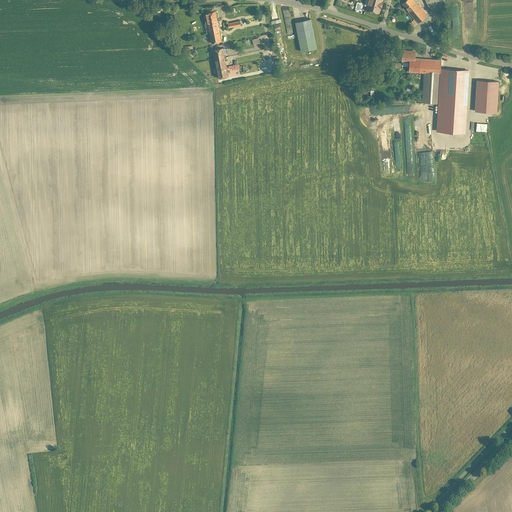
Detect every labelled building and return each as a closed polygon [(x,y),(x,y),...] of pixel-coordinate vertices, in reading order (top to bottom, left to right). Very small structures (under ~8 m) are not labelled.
[(368,0),(366,10),(379,14),(382,0),(368,0)] [(410,0),(403,6),(418,25),(428,17),(414,0),(410,0)] [(442,0),(426,0),(434,14),(446,8),(442,0)] [(221,41),(215,12),(206,13),(212,43),(221,41)] [(299,23),(305,52),(320,48),(314,20),(299,23)] [(228,77),(222,48),(213,50),(218,79),(228,77)] [(441,87),(467,86),(468,97),(494,95),(493,82),(506,81),(506,72),(465,75),(465,71),(443,72),(444,59),(419,58),(420,52),(404,51),(403,64),(412,64),(411,73),(425,74),(423,103),(440,104),(441,87)]
